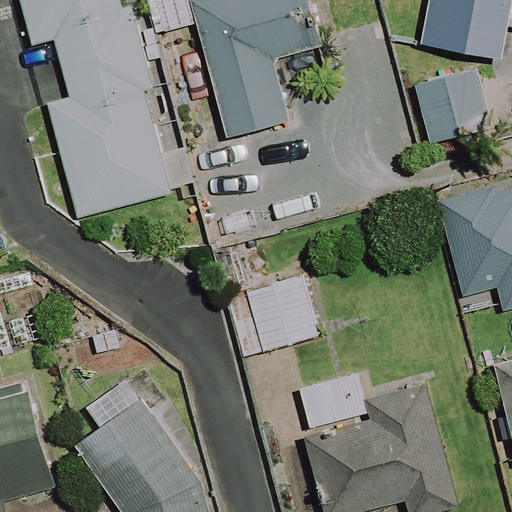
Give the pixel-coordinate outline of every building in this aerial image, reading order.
[(128,32),(119,0),(22,0),(35,47),(57,42),(72,101),(52,106),(80,219),(196,190),(186,150),(164,156),(132,31),(128,32)] [(146,0),(156,37),(201,26),(229,140),(292,125),(277,62),(321,51),(307,0),(146,0)] [(511,0),(435,0),(427,48),(504,62),(510,29),(511,29),(511,0)] [(479,67),(417,78),(429,147),(491,136),(479,67)] [(511,179),(444,197),(467,288),(502,279),(509,305),(511,303),(511,179)] [(320,340),(303,279),(226,300),(243,361),(320,340)] [(511,361),(497,364),(511,435),(511,361)] [(427,383),(373,395),(379,419),(369,421),(360,377),(303,389),(312,434),(309,435),(326,511),(370,511),(407,504),(408,511),(448,511),(457,510),(427,383)] [(207,511),(198,482),(125,381),(84,410),(103,436),(77,455),(117,511),(207,511)] [(0,511),(0,503),(62,488),(38,391),(0,400),(0,511)]
